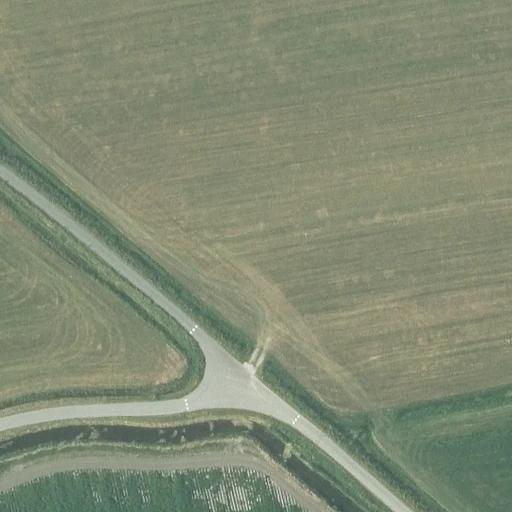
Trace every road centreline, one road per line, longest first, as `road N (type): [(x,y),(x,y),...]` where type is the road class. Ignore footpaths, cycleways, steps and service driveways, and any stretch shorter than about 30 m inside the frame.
road 1 (unclassified): [(238,373),(0,175)]
road 2 (unclassified): [(0,425),(184,405),(219,394),(238,373)]
road 3 (unclassified): [(399,511),(238,373)]
